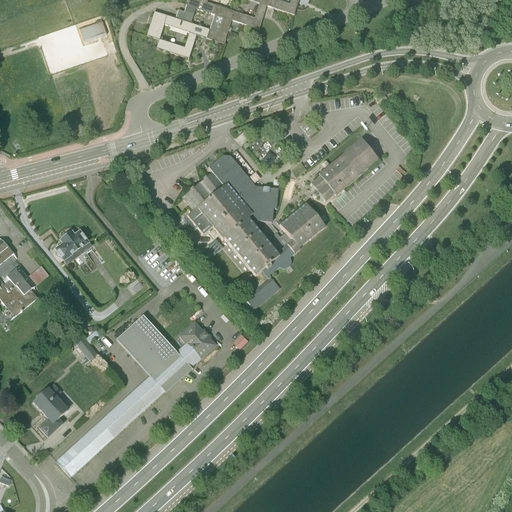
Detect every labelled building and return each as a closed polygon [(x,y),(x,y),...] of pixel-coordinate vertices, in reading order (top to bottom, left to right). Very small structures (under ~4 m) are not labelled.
[(198,0),(198,1),(194,0),(187,0),(185,7),(212,16),(215,7),(206,4),(207,0),(198,0)] [(274,10),(277,1),(273,0),(248,0),(248,1),(258,5),(253,19),(243,16),(240,25),(258,31),(266,7),(274,10)] [(290,0),(289,5),(277,1),(274,10),(293,16),(298,0),(290,0)] [(177,11),(175,20),(189,25),(194,10),(185,7),(183,13),(177,11)] [(240,25),(243,16),(215,7),(212,16),(213,16),(206,40),(223,45),(231,22),(240,25)] [(155,49),(188,60),(196,37),(206,40),(208,31),(153,13),(145,37),(158,41),(163,26),(188,34),(183,49),(158,41),(155,49)] [(106,36),(102,23),(78,30),(83,44),(106,36)] [(230,159),(222,158),(207,171),(211,175),(207,178),(205,178),(203,180),(202,182),(198,183),(195,185),(194,189),(192,189),(189,191),(189,193),(181,199),(192,213),(186,218),(192,225),(190,228),(193,233),(197,231),(202,236),(212,230),(221,242),(223,241),(254,278),(260,273),(267,281),(244,301),(253,311),(278,290),(268,277),(279,269),(280,270),(283,271),(285,271),(288,269),(289,267),(290,264),(290,262),(289,260),(299,252),(298,250),(324,229),(306,208),(318,198),(324,204),(333,197),(335,198),(379,162),(361,139),(328,166),(323,171),(317,176),(318,178),(309,186),(314,193),(312,195),(312,198),(304,205),(278,226),(284,234),(279,238),(276,234),(270,239),(280,252),(276,255),(247,220),(251,217),(257,223),(271,225),(272,211),(275,211),(277,191),(265,190),(255,189),(230,159)] [(255,149),(263,154),(267,147),(259,142),(255,149)] [(61,245),(53,251),(54,252),(54,255),(55,258),(57,260),(60,260),(65,268),(90,249),(91,250),(90,249),(91,249),(79,232),(74,236),(71,232),(58,242),(61,245)] [(0,302),(13,319),(36,300),(30,292),(48,277),(40,267),(26,279),(18,269),(19,268),(10,258),(13,255),(0,241),(0,302)] [(201,252),(208,260),(215,254),(208,246),(201,252)] [(55,463),(70,479),(164,394),(165,395),(191,371),(190,370),(200,361),(185,345),(175,353),(142,318),(141,318),(115,341),(148,377),(55,463)] [(203,332),(194,323),(178,337),(200,361),(216,347),(209,339),(210,338),(204,331),(203,332)] [(94,328),(87,329),(87,333),(94,333),(85,341),(89,346),(100,338),(95,332),(94,332),(94,328)] [(98,357),(83,339),(75,346),(90,364),(98,357)] [(66,346),(58,352),(61,356),(69,350),(66,346)] [(61,394),(53,386),(48,390),(47,390),(31,404),(47,421),(47,422),(38,429),(47,439),(62,425),(58,420),(67,412),(59,403),(61,401),(57,397),(61,394)] [(1,477),(0,480),(0,483),(9,487),(11,480),(1,477)]
